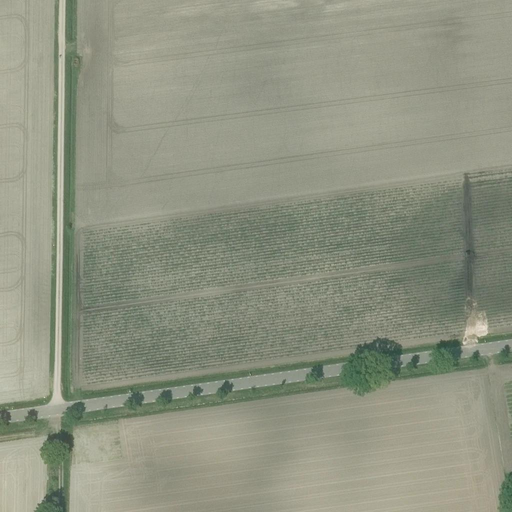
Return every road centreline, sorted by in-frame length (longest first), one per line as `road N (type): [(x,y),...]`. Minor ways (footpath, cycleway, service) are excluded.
road 1 (unclassified): [(0,417),(511,345)]
road 2 (track): [(58,511),(63,0)]
